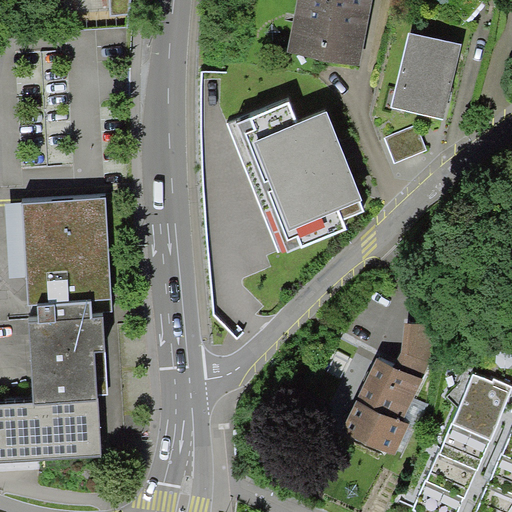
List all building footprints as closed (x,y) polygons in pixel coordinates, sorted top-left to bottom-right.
[(307,17),(301,49),(358,60),(369,0),(298,0),(296,15),(307,17)] [(395,104),(446,117),(460,54),(457,40),(413,30),(395,104)] [(291,243),(364,213),(318,101),(244,132),(291,243)] [(384,137),(393,161),(425,149),(416,125),(384,137)] [(108,193),(25,198),(32,299),(43,298),(44,317),(32,318),(37,397),(0,399),(0,462),(107,455),(99,349),(108,349),(105,298),(115,297),(108,193)] [(431,361),(434,322),(408,320),(406,351),(399,365),(380,356),(346,425),(397,451),(412,421),(404,417),(431,361)] [(511,511),(511,381),(499,376),(497,382),(470,369),(463,383),(450,392),(461,408),(455,420),(433,435),(442,448),(418,497),(437,506),(433,511),(458,511),(460,508),(469,511),(511,511)]
